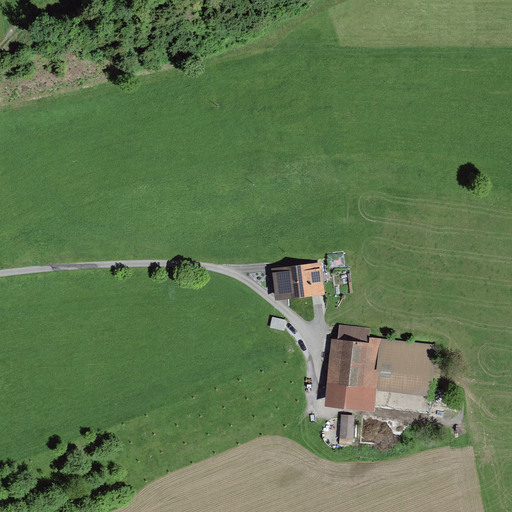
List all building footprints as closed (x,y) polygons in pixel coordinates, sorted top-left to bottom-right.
[(345,251),(328,252),(329,266),(346,264),(345,251)] [(322,265),(275,273),(280,302),(327,294),(322,265)] [(273,316),(272,326),(286,328),(287,317),(273,316)] [(341,338),(331,337),(324,411),(378,415),(380,392),(432,396),(436,348),(371,343),(372,331),(342,328),(341,338)] [(362,418),(342,417),(341,442),(360,443),(362,418)]
